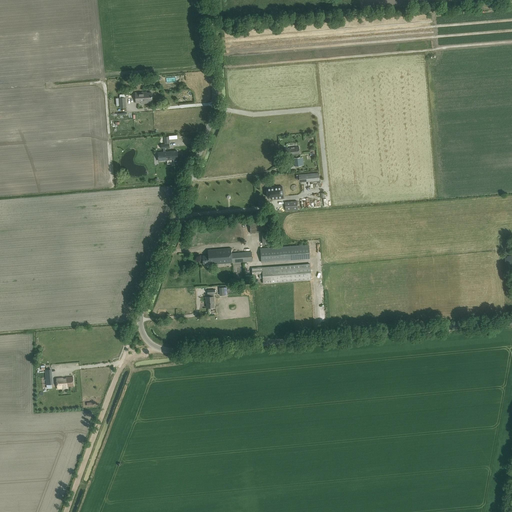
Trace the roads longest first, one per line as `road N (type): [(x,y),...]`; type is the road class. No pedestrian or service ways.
road 1 (unclassified): [(511,321),(162,350),(144,337),(139,317)]
road 2 (unclassified): [(139,317),(210,121),(208,0)]
road 3 (unknown): [(212,108),(318,116),(326,185),(286,200)]
road 4 (track): [(120,361),(66,511)]
